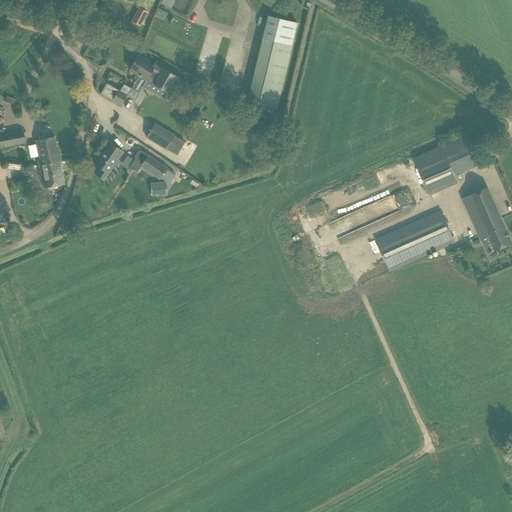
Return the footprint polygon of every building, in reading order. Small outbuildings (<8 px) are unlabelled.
[(171,0),(162,0),(161,4),(169,9),(174,2),(171,0)] [(138,8),(130,21),(139,26),(144,17),(143,17),(140,14),(142,11),(138,8)] [(146,10),(143,17),(144,17),(150,20),(153,13),(146,10)] [(158,10),(155,17),(163,21),(166,13),(158,10)] [(247,102),(276,109),(297,23),(268,16),(247,102)] [(70,37),(91,48),(96,39),(75,27),(70,37)] [(129,71),(146,81),(167,93),(171,87),(182,93),(187,84),(161,69),(154,65),(138,55),(129,71)] [(120,106),(126,96),(134,101),(139,93),(124,84),(120,91),(106,83),(100,94),(120,106)] [(7,97),(5,102),(14,105),(16,100),(7,97)] [(146,137),(166,149),(174,136),(154,124),(146,137)] [(0,135),(0,148),(25,143),(22,131),(0,135)] [(442,146),(413,159),(429,195),(458,183),(455,175),(480,165),(467,135),(442,146)] [(64,184),(57,154),(59,153),(57,147),(56,147),(54,137),(36,141),(45,188),(49,187),(51,188),(55,188),(56,186),(64,184)] [(118,160),(123,152),(109,142),(94,165),(100,169),(96,176),(103,181),(113,167),(114,168),(119,161),(118,160)] [(135,159),(129,167),(135,171),(137,172),(140,167),(160,180),(161,179),(168,184),(175,174),(167,169),(140,151),(138,150),(133,158),(135,159)] [(165,183),(151,184),(152,195),(166,195),(165,183)] [(462,199),(481,241),(489,238),(495,252),(511,244),(511,243),(488,188),(462,199)] [(375,240),(389,272),(455,243),(440,210),(375,240)]
